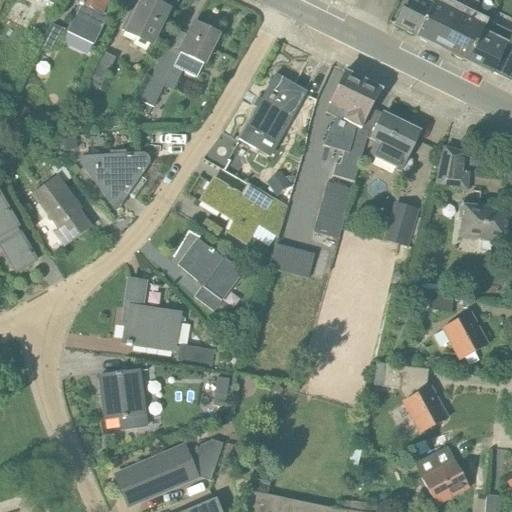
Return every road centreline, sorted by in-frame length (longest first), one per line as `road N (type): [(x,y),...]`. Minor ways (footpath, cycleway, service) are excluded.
road 1 (unclassified): [(278,1),(200,148),(150,220),(99,269),(27,310)]
road 2 (unclassified): [(511,114),(278,1)]
road 3 (unclassified): [(99,511),(27,310)]
